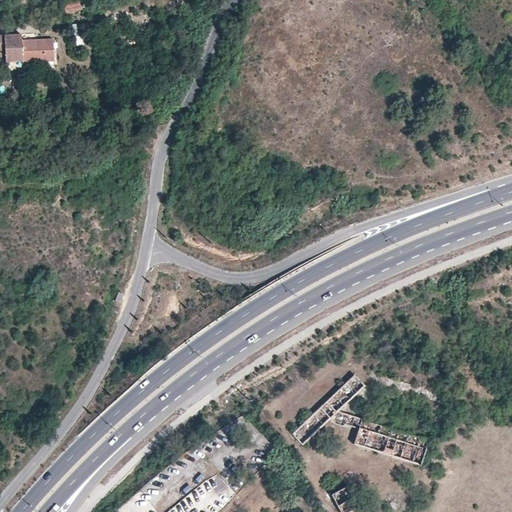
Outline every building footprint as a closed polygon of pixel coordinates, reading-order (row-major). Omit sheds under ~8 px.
[(66,15),(83,10),(81,0),(63,5),(66,15)] [(55,60),(53,39),(21,40),(21,34),(0,35),(0,59),(6,59),(6,62),(34,61),(55,60)] [(375,382),(440,399),(442,392),(377,375),(375,382)] [(373,396),(366,388),(366,387),(356,377),(292,434),(302,444),(331,419),(335,424),(344,427),(345,423),(350,425),(358,427),(354,445),(421,464),(428,439),(338,414),(348,405),(355,413),(373,396)] [(348,511),(359,506),(343,479),(327,488),(341,511),(348,511)] [(398,506),(399,498),(390,496),(388,505),(398,506)]
